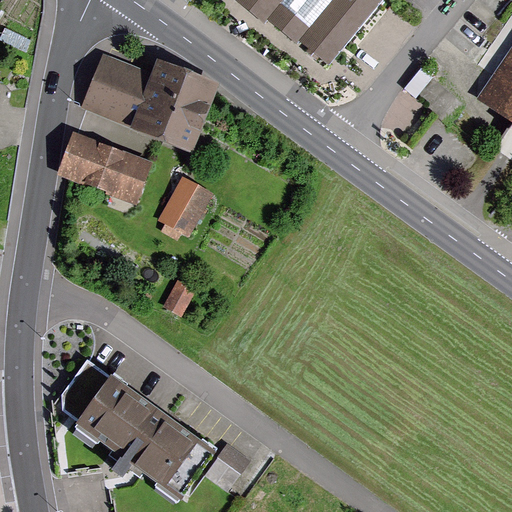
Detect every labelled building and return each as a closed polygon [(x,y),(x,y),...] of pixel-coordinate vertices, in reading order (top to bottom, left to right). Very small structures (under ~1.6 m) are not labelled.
[(247,0),(327,67),(382,3),(377,0),(247,0)] [(511,52),(475,106),(511,131),(511,52)] [(153,76),(103,57),(84,107),(133,126),(129,136),(193,160),(219,91),(157,67),(153,76)] [(150,168),(77,140),(63,178),(136,206),(150,168)] [(208,195),(183,181),(160,222),(185,237),(208,195)] [(189,293),(173,284),(158,309),(174,319),(189,293)] [(184,503),(215,456),(98,378),(67,425),(184,503)] [(210,473),(231,486),(242,467),(221,454),(210,473)]
